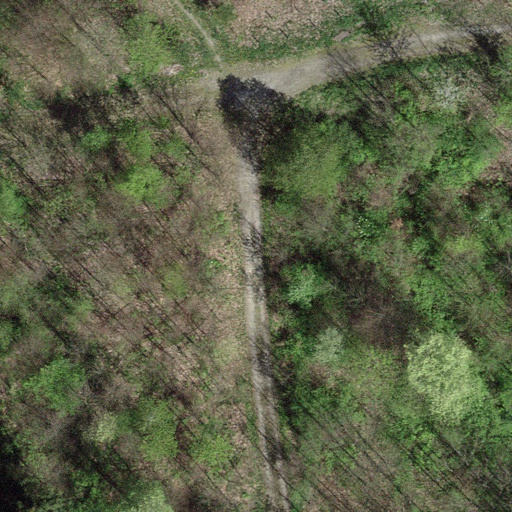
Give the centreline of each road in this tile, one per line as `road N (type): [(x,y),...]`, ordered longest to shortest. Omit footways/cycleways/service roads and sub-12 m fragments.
road 1 (track): [(293,511),(239,90),(511,42)]
road 2 (track): [(0,136),(239,90)]
